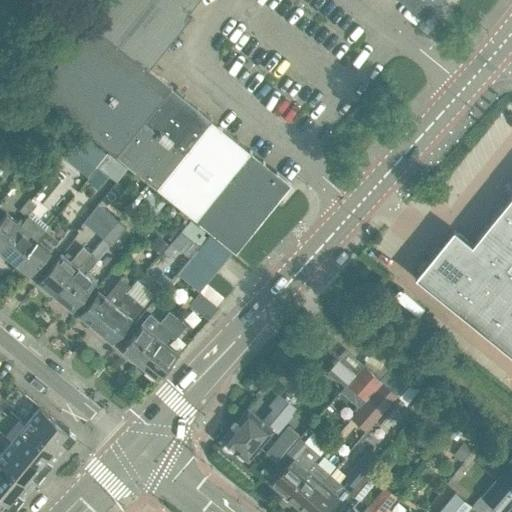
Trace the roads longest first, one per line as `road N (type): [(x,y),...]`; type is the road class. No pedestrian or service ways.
road 1 (tertiary): [(135,447),(355,207)]
road 2 (unclassified): [(234,0),(189,57),(355,207)]
road 3 (residential): [(0,337),(135,447)]
road 4 (tertiary): [(355,207),(464,88)]
road 5 (unclassified): [(464,88),(354,0)]
